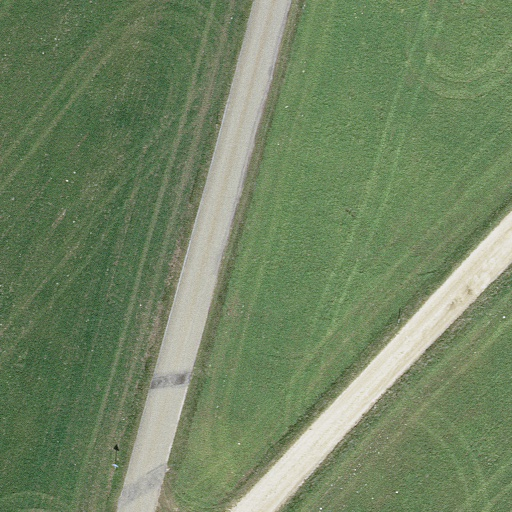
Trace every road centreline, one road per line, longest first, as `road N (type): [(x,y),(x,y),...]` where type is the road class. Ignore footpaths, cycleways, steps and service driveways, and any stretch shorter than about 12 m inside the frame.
road 1 (unclassified): [(270,0),(137,511)]
road 2 (track): [(247,511),(511,249)]
